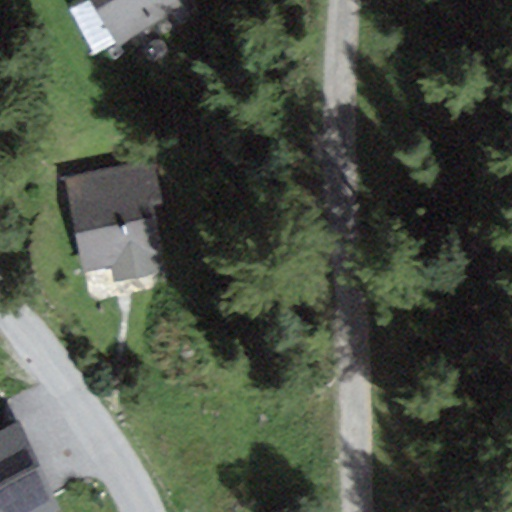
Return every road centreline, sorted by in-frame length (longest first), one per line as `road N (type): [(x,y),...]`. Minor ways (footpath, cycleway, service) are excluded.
road 1 (residential): [(345,0),(338,94),(356,511)]
road 2 (residential): [(0,302),(55,364),(143,511)]
